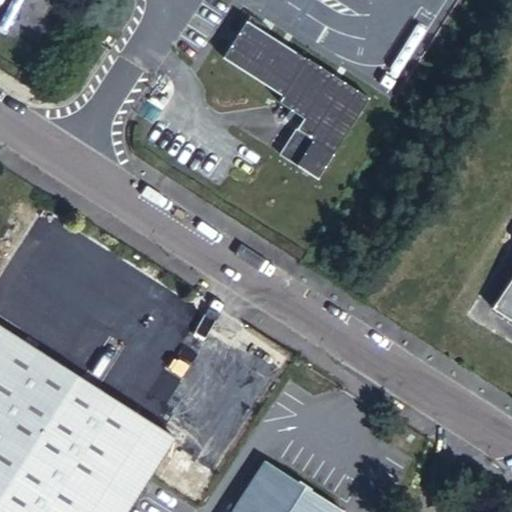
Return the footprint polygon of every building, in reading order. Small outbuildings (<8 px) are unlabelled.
[(230,43),(349,120),(365,95),(245,18),(235,34),(230,43)] [(227,30),(223,38),(230,43),(235,34),(227,30)] [(313,176),(349,120),(230,43),(219,59),(280,97),(277,102),(290,109),(286,116),(298,123),(278,154),(313,176)] [(511,280),(493,309),(511,320),(511,280)] [(0,511),(118,511),(169,432),(135,411),(94,385),(51,357),(8,330),(0,324),(0,511)] [(260,454),(222,511),(329,511),(335,503),(260,454)]
